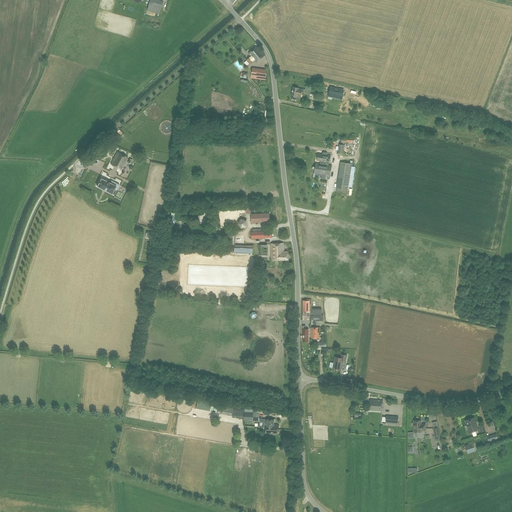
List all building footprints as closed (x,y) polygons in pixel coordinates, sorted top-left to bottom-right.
[(149,0),(147,10),(159,14),(163,1),(157,0),(149,0)] [(231,45),(238,39),(234,34),(227,40),(231,45)] [(264,56),(256,46),(248,53),(251,56),(249,57),(252,61),(254,60),(256,62),(264,56)] [(265,80),(266,74),(259,73),(260,69),(253,68),(251,78),(265,80)] [(296,101),(297,96),(302,97),(302,94),(303,95),(304,90),(293,87),(291,95),(293,96),(293,97),(292,97),(292,100),(296,101)] [(330,87),(328,97),(342,100),(344,90),(330,87)] [(267,114),(267,107),(256,106),(256,114),(267,114)] [(121,170),(128,157),(117,152),(111,164),(121,170)] [(320,164),(325,164),(325,162),(329,162),(330,156),(316,154),(315,160),(320,161),(320,164)] [(340,162),(336,189),(348,191),(352,164),(340,162)] [(320,164),(316,163),(314,173),(330,176),(331,165),(325,164),(320,164)] [(101,178),(97,187),(112,194),(114,189),(116,190),(119,185),(111,181),(110,183),(101,178)] [(251,214),(251,223),(270,222),(269,213),(255,214),(255,211),(251,212),(251,214)] [(288,251),(284,252),(283,243),(271,244),(271,260),(288,259),(288,251)] [(262,252),(262,247),(267,247),(267,244),(258,244),(258,255),(267,255),(267,252),(262,252)] [(253,245),(234,245),(234,253),(253,254),(253,245)] [(302,317),(302,324),(309,323),(309,317),(310,317),(310,302),(305,302),(305,317),(302,317)] [(320,327),(311,328),(311,338),(313,338),(313,340),(315,340),(315,338),(319,338),(319,331),(320,331),(320,327)] [(344,370),(347,355),(341,354),(341,358),(334,357),(332,368),(341,370),(341,369),(344,370)] [(382,411),(382,401),(370,400),(369,410),(382,411)] [(232,417),(244,418),(244,421),(259,421),(259,412),(259,409),(245,409),(240,409),(240,407),(223,405),(222,414),(232,416),(232,417)] [(385,424),(398,425),(399,417),(386,416),(385,424)] [(467,425),(469,432),(478,430),(475,421),(474,417),(466,420),(467,425)] [(265,427),(265,434),(278,435),(279,425),(274,424),(274,419),(265,419),(265,422),(263,422),(262,427),(265,427)] [(424,424),(421,424),(421,420),(414,420),(414,422),(413,422),(412,423),(412,424),(413,425),(414,426),(414,432),(421,432),(421,431),(426,431),(426,424),(424,424)] [(441,441),(438,427),(437,421),(432,422),(433,428),(435,442),(441,441)] [(489,443),(499,440),(496,434),(487,437),(489,443)] [(473,443),(465,445),(467,454),(476,451),(473,443)]
